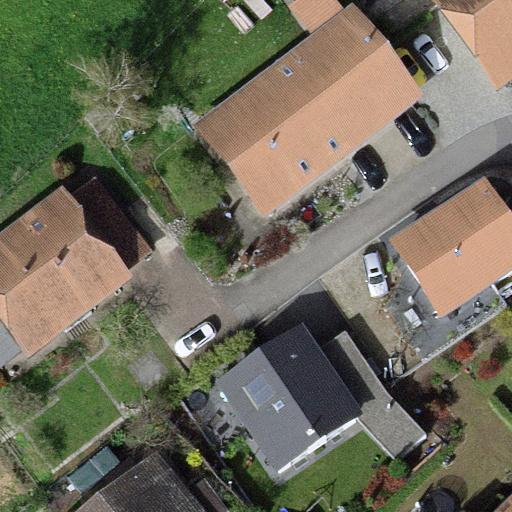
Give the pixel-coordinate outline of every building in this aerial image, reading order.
[(511,0),(449,0),(447,2),(445,0),(441,0),(440,1),(493,72),(511,57),(511,0)] [(209,132),(266,208),(409,100),(351,24),(209,132)] [(511,236),(483,192),(396,248),(441,317),(511,271),(511,236)] [(63,207),(0,254),(0,305),(30,345),(118,278),(63,207)] [(299,338),(223,389),(279,473),(355,422),(299,338)] [(165,511),(184,496),(157,465),(98,511),(165,511)]
